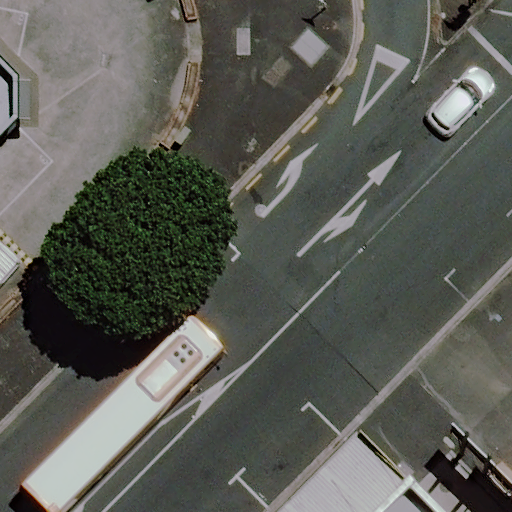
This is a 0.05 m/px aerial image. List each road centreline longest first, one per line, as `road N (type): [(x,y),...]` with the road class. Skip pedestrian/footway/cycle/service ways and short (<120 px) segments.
road 1 (unclassified): [(87,511),(359,248)]
road 2 (secondary): [(388,0),(369,93),(359,248)]
road 3 (unclassified): [(359,248),(511,93)]
